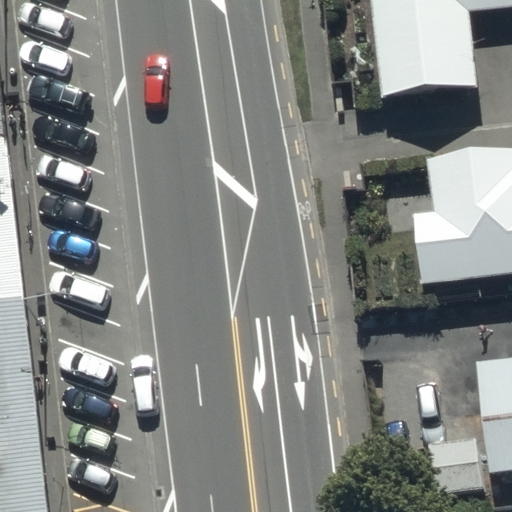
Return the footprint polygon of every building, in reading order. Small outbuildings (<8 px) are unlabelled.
[(511,0),(373,0),(382,99),(479,90),(472,17),(511,13),(511,0)] [(51,511),(0,36),(0,511),(51,511)] [(511,152),(431,160),(436,214),(415,215),(421,284),(511,275),(511,152)] [(511,362),(481,366),(492,474),(511,472),(511,362)] [(483,493),(477,443),(433,449),(439,498),(483,493)]
